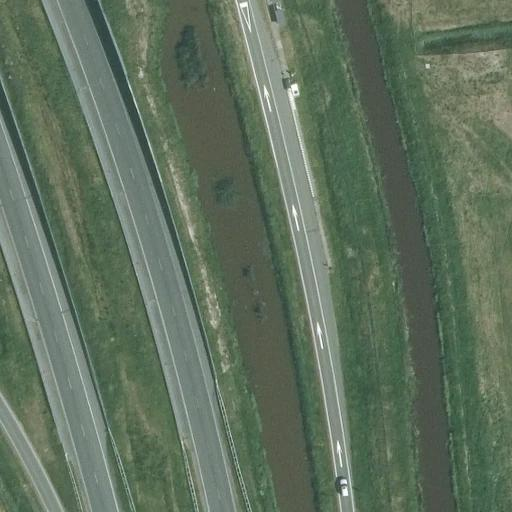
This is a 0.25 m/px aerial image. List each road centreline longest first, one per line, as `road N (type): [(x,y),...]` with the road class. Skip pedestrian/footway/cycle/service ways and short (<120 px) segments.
road 1 (trunk): [(221,511),(148,224),(72,0)]
road 2 (trunk): [(346,511),(308,277),(241,0)]
road 3 (trunk): [(0,167),(104,511)]
